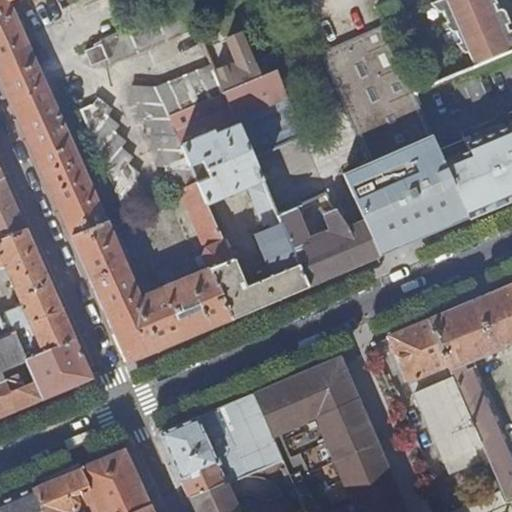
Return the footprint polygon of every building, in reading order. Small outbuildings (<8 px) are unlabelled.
[(0,0),(0,76),(129,364),(154,353),(232,319),(211,270),(231,261),(231,260),(207,203),(198,183),(191,167),(170,117),(225,93),(216,72),(213,65),(157,89),(133,87),(132,102),(139,103),(138,118),(146,119),(145,135),(153,135),(152,150),(160,151),(159,167),(167,167),(166,182),(171,196),(181,192),(206,248),(204,256),(198,258),(203,271),(142,297),(11,2),(14,0),(0,0)] [(75,0),(94,43),(145,21),(141,14),(128,20),(125,14),(105,22),(95,0),(75,0)] [(397,0),(378,8),(385,24),(404,16),(397,0)] [(442,0),(430,5),(435,10),(444,14),(449,24),(446,25),(449,30),(456,34),(461,45),(457,47),(461,52),(468,55),(474,69),(511,52),(511,29),(510,25),(511,23),(511,20),(506,7),(498,11),(496,6),(500,4),(497,0),(442,0)] [(145,21),(94,43),(96,47),(87,51),(93,66),(110,59),(112,63),(197,27),(187,3),(145,21)] [(322,58),(384,199),(389,196),(389,192),(390,189),(432,170),(425,157),(430,148),(438,144),(416,94),(417,93),(406,69),(396,47),(385,24),(326,50),(328,55),(322,58)] [(238,62),(216,72),(225,93),(261,78),(242,35),(229,40),(238,62)] [(215,42),(221,62),(233,58),(227,39),(215,42)] [(300,46),(303,54),(312,50),(309,42),(300,46)] [(269,56),(276,71),(277,71),(295,63),(288,48),(269,56)] [(55,80),(71,116),(82,111),(126,214),(133,211),(148,191),(136,181),(140,175),(129,166),(134,160),(122,149),(127,143),(116,133),(120,127),(108,117),(113,111),(98,99),(94,106),(78,70),(55,80)] [(225,93),(254,162),(306,140),(277,71),(276,71),(261,78),(225,93)] [(170,117),(191,167),(201,162),(209,179),(198,183),(207,203),(246,185),(252,200),(251,200),(263,227),(268,224),(271,230),(258,236),(272,269),(258,276),(260,280),(247,286),(234,259),(231,260),(231,261),(211,270),(232,319),(247,313),(276,301),(308,287),(278,217),(254,162),(225,93),(170,117)] [(511,110),(463,132),(466,138),(442,148),(448,161),(471,150),(468,143),(490,134),(504,128),(511,124),(511,110)] [(501,160),(456,180),(473,216),(511,199),(511,146),(504,128),(490,134),(501,160)] [(471,150),(448,161),(456,180),(501,160),(490,134),(468,143),(471,150)] [(432,170),(390,189),(389,192),(389,196),(384,199),(404,245),(431,234),(471,216),(455,181),(446,162),(440,149),(438,144),(430,148),(425,157),(432,170)] [(446,162),(455,181),(456,180),(448,161),(446,162)] [(191,167),(198,183),(209,179),(201,162),(191,167)] [(0,171),(0,243),(27,232),(0,171)] [(455,181),(471,216),(473,216),(456,180),(455,181)] [(278,217),(308,287),(378,256),(363,221),(349,227),(326,195),(278,217)] [(363,221),(378,256),(404,245),(384,199),(359,210),(363,221)] [(0,269),(1,271),(6,269),(23,307),(0,316),(0,340),(13,334),(64,311),(27,232),(0,243),(0,269)] [(431,320),(489,456),(503,489),(508,500),(511,497),(511,448),(502,425),(504,424),(490,392),(488,393),(477,367),(468,371),(465,365),(511,344),(511,284),(470,303),(431,320)] [(13,334),(25,361),(35,382),(43,400),(94,378),(64,311),(13,334)] [(390,337),(451,474),(489,456),(431,320),(416,326),(407,330),(390,337)] [(0,340),(0,372),(25,361),(13,334),(0,340)] [(286,471),(294,489),(303,511),(407,511),(386,461),(342,358),(252,396),(282,463),(286,471)] [(0,381),(0,418),(21,409),(43,400),(35,382),(19,388),(13,376),(0,381)] [(224,463),(234,484),(282,463),(252,396),(225,408),(207,415),(198,419),(219,465),(224,463)] [(161,435),(190,500),(213,490),(227,484),(219,465),(198,419),(174,430),(161,435)] [(72,473),(33,490),(42,511),(76,511),(95,504),(98,511),(152,511),(125,451),(112,456),(72,473)] [(280,474),(288,492),(294,489),(286,471),(280,474)] [(216,497),(193,508),(195,511),(240,511),(229,486),(227,484),(213,490),(216,497)] [(16,497),(0,503),(0,511),(42,511),(33,490),(16,497)] [(213,490),(190,500),(193,508),(216,497),(213,490)]
